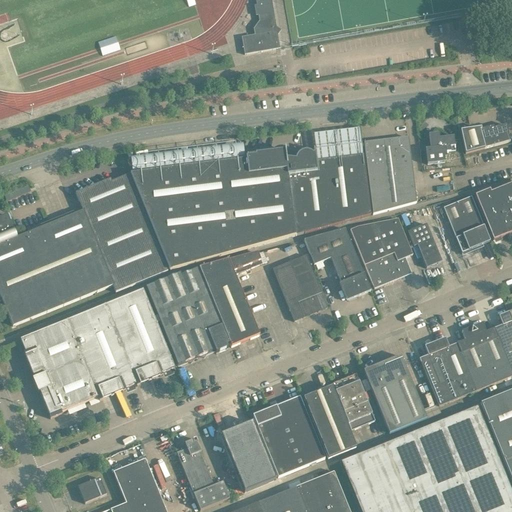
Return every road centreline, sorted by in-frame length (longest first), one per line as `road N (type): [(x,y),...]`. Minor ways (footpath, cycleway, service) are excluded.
road 1 (tertiary): [(0,175),(95,144),(173,130),(511,85)]
road 2 (unclassified): [(31,470),(511,277)]
